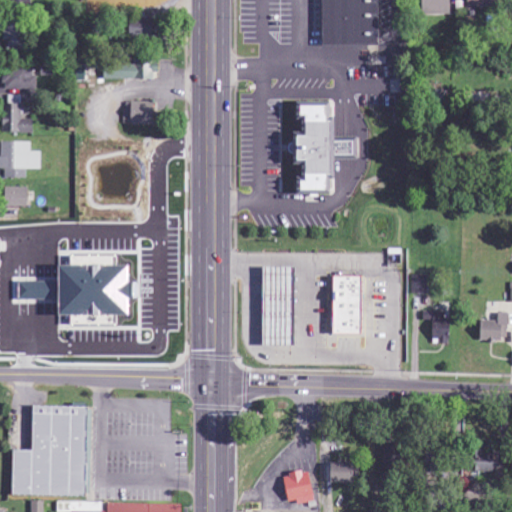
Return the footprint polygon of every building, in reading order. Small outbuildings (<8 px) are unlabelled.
[(446,0),(419,0),(419,15),(447,15),(446,0)] [(484,9),(483,0),(463,0),(463,8),(484,9)] [(125,36),(150,36),(150,21),(125,21),(125,36)] [(3,49),(22,49),(22,31),(3,31),(3,49)] [(132,65),(101,65),(101,80),(155,79),(154,60),(132,60),(132,65)] [(34,88),(34,69),(2,69),(2,89),(34,88)] [(151,124),(150,101),(122,102),(123,125),(151,124)] [(323,192),(323,180),(327,180),(327,160),(353,160),(353,138),(325,138),(325,105),(289,105),(289,115),(295,115),(295,134),(284,134),(285,160),(295,160),(295,180),(290,180),(290,192),(323,192)] [(5,178),(26,178),(26,169),(40,169),(41,152),(29,152),(29,142),(1,142),(0,157),(0,168),(5,169),(5,178)] [(29,188),(2,187),(1,206),(29,207),(29,188)] [(127,315),(128,286),(119,286),(119,266),(48,264),(47,281),(14,281),(14,300),(48,300),(48,314),(127,315)] [(289,346),(288,267),(256,267),(257,346),(289,346)] [(409,294),(425,294),(426,276),(410,275),(409,294)] [(357,334),(357,278),(328,277),(327,334),(357,334)] [(446,343),(446,327),(442,327),(442,312),(421,311),(421,320),(429,321),(428,342),(446,343)] [(504,314),(495,314),(495,320),(476,321),(477,343),(497,342),(496,335),(505,335),(504,314)] [(8,495),(87,496),(88,465),(83,464),(84,407),(28,406),(27,451),(9,451),(8,495)] [(466,471),(492,470),(492,460),(483,460),(483,455),(466,455),(466,471)] [(345,464),(324,463),(323,481),(345,482),(345,464)] [(279,476),(284,505),(312,500),(307,471),(279,476)] [(41,511),(42,502),(30,501),(29,511),(41,511)] [(177,511),(178,506),(56,502),(55,511),(177,511)]
